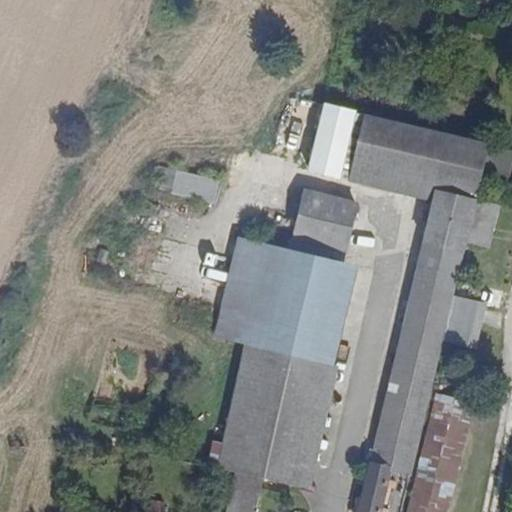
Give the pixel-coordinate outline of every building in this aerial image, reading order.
[(336,178),(351,114),(333,109),(323,107),(308,162),(306,171),(336,178)] [(434,190),(474,200),(487,144),(351,114),(336,178),(432,200),(434,190)] [(217,202),(220,177),(155,169),(152,194),(217,202)] [(352,202),(302,190),(290,238),(341,250),(352,202)] [(409,475),(474,200),(434,190),(432,200),(357,511),(379,511),(389,471),(409,475)] [(496,206),(476,200),(467,241),(486,246),(496,206)] [(263,350),(333,366),(356,267),(288,250),(236,237),(212,337),(243,345),(263,350)] [(487,303),(455,295),(445,338),(477,345),(487,303)] [(337,367),(333,366),(263,350),(243,345),(214,468),(234,473),(245,475),(262,480),(308,491),(337,367)] [(437,372),(405,511),(447,511),(478,382),(437,372)] [(254,511),(262,480),(245,475),(234,473),(225,511),(254,511)]
